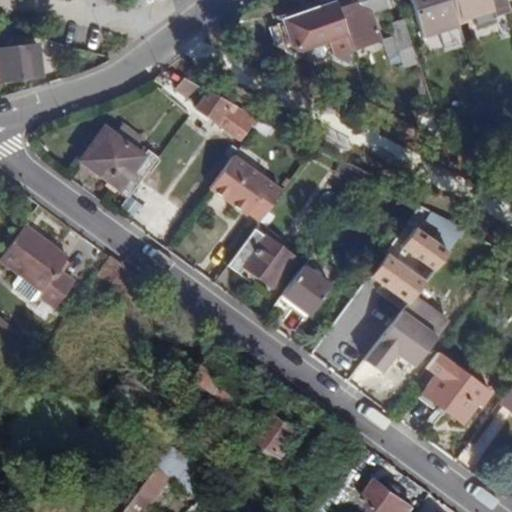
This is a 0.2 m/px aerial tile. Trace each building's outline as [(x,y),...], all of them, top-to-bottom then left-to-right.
[(383,0),(334,0),(341,21),(351,49),(379,40),(370,11),(385,6),(383,0)] [(456,19),(450,0),(410,0),(421,35),(458,23),(456,19)] [(508,0),(450,0),(456,19),(492,8),(495,16),(511,11),(508,0)] [(398,51),(412,46),(403,20),(389,24),(398,51)] [(0,47),(0,81),(29,78),(28,67),(39,66),(37,44),(6,47),(0,47)] [(249,126),(252,128),(259,118),(183,77),(175,89),(194,103),(192,106),(239,140),(249,126)] [(138,142),(140,139),(120,125),(114,134),(103,126),(78,161),(105,180),(109,175),(121,185),(118,189),(127,196),(157,157),(147,149),(143,156),(133,149),(138,142)] [(138,142),(133,149),(143,156),(147,149),(138,142)] [(280,192),(231,156),(207,188),(244,215),(245,213),(258,222),(280,192)] [(357,187),(365,176),(340,162),(333,174),(357,187)] [(109,175),(105,180),(118,189),(121,185),(109,175)] [(432,270),(463,229),(433,212),(427,220),(440,229),(430,242),(412,228),(400,245),(432,270)] [(250,226),(239,217),(201,269),(213,277),(250,226)] [(204,231),(188,219),(173,240),(189,252),(204,231)] [(66,258),(23,225),(0,255),(0,260),(20,276),(13,285),(13,291),(28,302),(34,301),(37,298),(53,310),(72,284),(56,272),(66,258)] [(293,257),(253,228),(226,264),(238,273),(242,267),(270,288),(293,257)] [(498,268),(508,254),(508,253),(492,244),(484,260),(498,268)] [(338,272),(310,252),(301,265),(329,285),(338,272)] [(511,271),(511,256),(508,254),(498,268),(485,286),(496,294),(511,271)] [(430,283),(392,256),(376,280),(414,306),(430,283)] [(307,315),(329,285),(301,265),(279,294),(307,315)] [(409,317),(387,348),(398,356),(412,367),(434,336),(409,317)] [(398,356),(387,348),(382,354),(394,361),(398,356)] [(0,359),(0,382),(1,380),(15,357),(5,351),(0,359)] [(425,368),(434,374),(452,388),(453,386),(463,372),(436,352),(425,368)] [(192,392),(208,404),(204,410),(231,429),(262,384),(219,353),(214,361),(203,376),(192,392)] [(203,376),(214,361),(205,355),(194,371),(203,376)] [(452,388),(434,374),(417,398),(432,408),(434,404),(461,423),(476,402),(453,386),(452,388)] [(511,382),(498,401),(511,411),(511,382)] [(486,461),(511,415),(494,405),(469,451),(486,461)] [(278,413),(270,407),(250,435),(284,460),(303,434),(276,415),(278,413)] [(160,468),(172,445),(171,444),(155,464),(160,468)] [(172,445),(160,468),(173,478),(203,500),(218,480),(172,445)] [(146,511),(173,478),(160,468),(139,497),(127,511),(146,511)] [(391,490),(379,481),(363,501),(377,511),(411,511),(415,507),(398,495),(401,491),(394,486),(391,490)]
